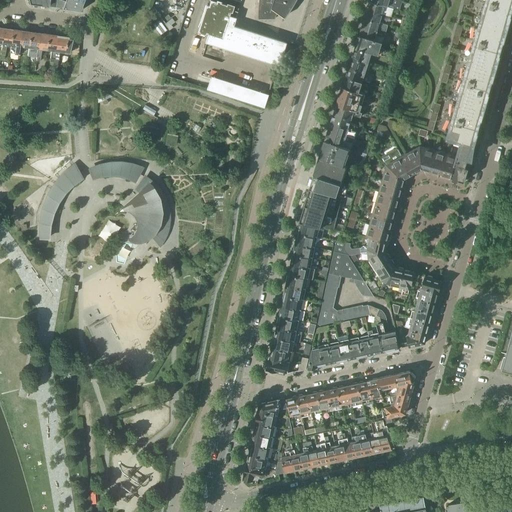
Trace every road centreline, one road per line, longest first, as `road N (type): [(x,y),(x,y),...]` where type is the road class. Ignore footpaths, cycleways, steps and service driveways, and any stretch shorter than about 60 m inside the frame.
road 1 (secondary): [(206,498),(296,126),(336,0)]
road 2 (residential): [(206,498),(239,500),(407,465)]
road 3 (residential): [(479,201),(433,362)]
road 4 (residential): [(442,265),(404,250),(414,195),(429,189),(479,201)]
road 5 (residential): [(273,387),(399,359),(433,362)]
